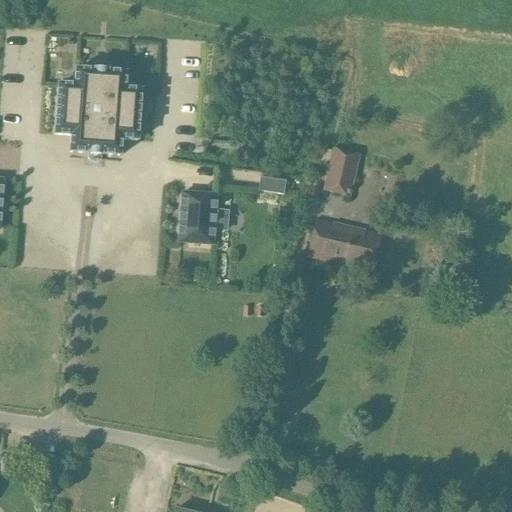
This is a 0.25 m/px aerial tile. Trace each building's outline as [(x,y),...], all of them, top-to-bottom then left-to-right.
[(58,86),(55,136),(71,138),(70,154),(120,158),(121,141),(137,142),(141,92),(124,91),(125,75),(108,74),(108,72),(93,71),(93,73),(76,71),(74,88),(58,86)] [(328,168),(323,192),(324,192),(351,198),(360,155),(333,149),(332,151),(328,168)] [(286,182),(260,179),(258,192),(284,196),(286,182)] [(212,246),(216,196),(182,194),(178,244),(212,246)] [(380,238),(317,223),(308,259),(371,274),(380,238)]
